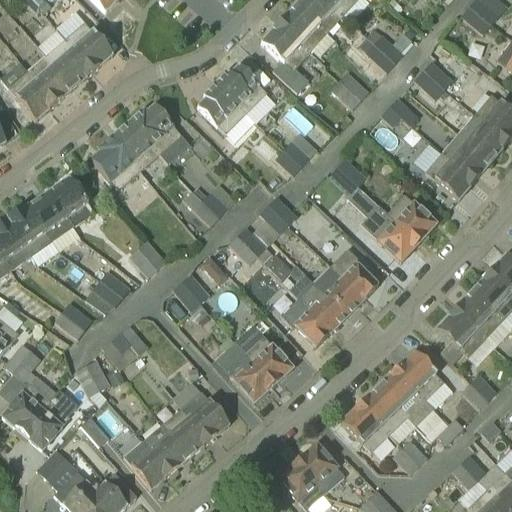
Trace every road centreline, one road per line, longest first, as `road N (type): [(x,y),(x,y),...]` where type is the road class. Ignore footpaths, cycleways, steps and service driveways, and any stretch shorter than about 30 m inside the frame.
road 1 (residential): [(175,511),(511,199)]
road 2 (residential): [(0,186),(141,82),(191,64),(260,0)]
